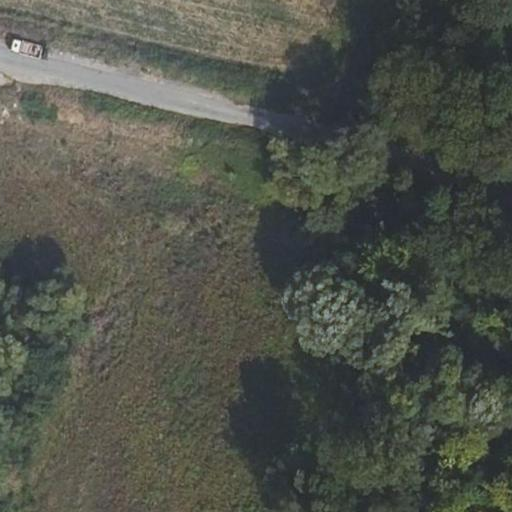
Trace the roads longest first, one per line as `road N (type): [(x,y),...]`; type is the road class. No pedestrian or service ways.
road 1 (residential): [(0,53),(315,129),(511,194)]
road 2 (track): [(315,129),(389,0)]
